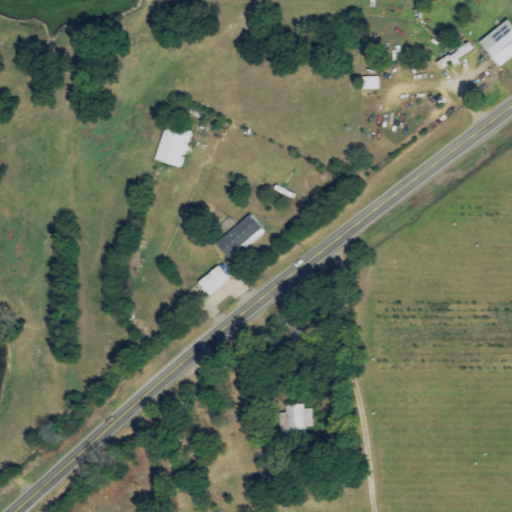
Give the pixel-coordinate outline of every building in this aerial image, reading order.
[(511,56),(511,27),(506,20),(478,42),(498,68),(511,56)] [(472,51),(467,43),(435,63),(440,71),(472,51)] [(191,131),(165,123),(154,160),(180,168),(191,131)] [(228,258),(262,227),(249,213),(215,244),(228,258)] [(228,279),(217,266),(197,282),(208,296),(228,279)] [(310,409),(302,410),(302,404),(283,406),(286,434),(304,432),(304,428),(312,427),(310,409)]
